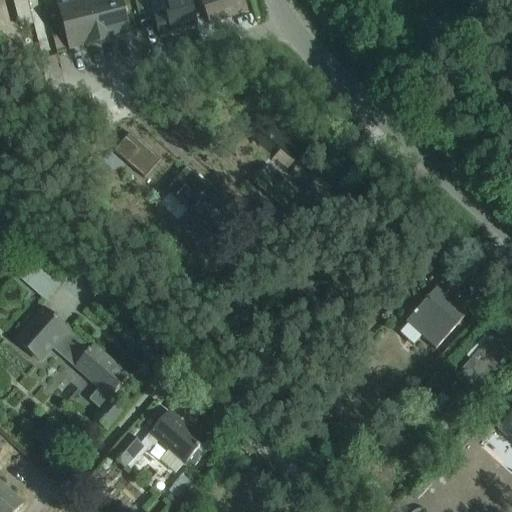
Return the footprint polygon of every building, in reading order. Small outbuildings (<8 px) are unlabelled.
[(86,49),(100,46),(88,0),(73,0),(75,4),(58,9),(69,52),(86,47),(86,49)] [(88,0),(100,46),(114,42),(114,40),(131,36),(121,0),(88,0)] [(197,29),(189,0),(168,0),(169,1),(167,2),(170,13),(154,17),(159,38),(197,29)] [(243,0),(200,0),(209,25),(247,13),(243,0)] [(140,189),(108,207),(124,232),(157,211),(140,189)] [(155,243),(178,273),(188,265),(165,235),(155,243)] [(16,243),(7,254),(18,263),(27,251),(16,243)] [(11,272),(45,302),(60,285),(26,255),(11,272)] [(335,324),(351,289),(332,281),(316,315),(335,324)] [(413,347),(421,338),(434,350),(464,317),(437,293),(407,326),(399,335),(413,347)] [(67,332),(68,331),(45,310),(16,343),(39,364),(52,349),(67,332)] [(93,348),(90,351),(67,332),(52,349),(63,361),(74,369),(73,370),(89,382),(98,391),(89,401),(101,411),(93,420),(107,432),(123,414),(112,404),(115,400),(112,397),(128,378),(93,348)] [(491,338),(455,378),(474,396),(510,356),(509,355),(508,355),(492,340),(491,338)] [(433,419),(449,401),(441,393),(425,411),(433,419)] [(511,412),(496,430),(511,444),(511,412)] [(186,464),(193,470),(204,457),(198,451),(203,445),(204,444),(168,414),(149,436),(157,443),(168,452),(160,462),(175,475),(183,465),(184,466),(186,464)] [(129,436),(110,458),(125,471),(127,469),(130,471),(136,463),(138,465),(143,460),(141,458),(148,449),(157,443),(149,436),(140,446),(129,436)] [(204,457),(209,450),(203,445),(198,451),(204,457)] [(60,476),(73,461),(58,447),(44,462),(60,476)] [(0,511),(17,511),(24,505),(0,482),(0,511)] [(379,511),(381,511),(390,502),(376,491),(367,502),(379,511)]
